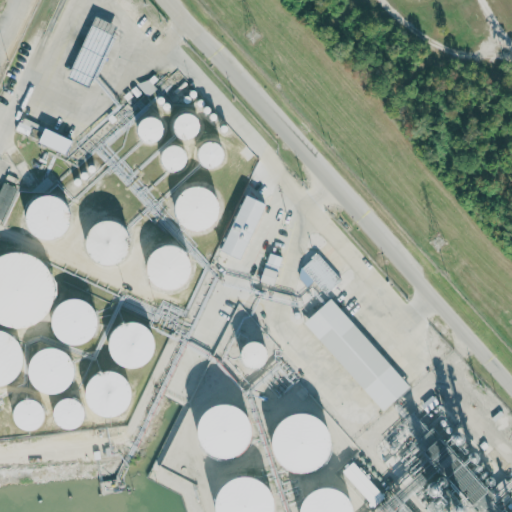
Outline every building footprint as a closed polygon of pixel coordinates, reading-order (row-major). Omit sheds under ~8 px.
[(71,78),(92,87),(117,23),(95,15),(71,78)] [(157,88),(148,77),(139,84),(148,96),(157,88)] [(200,136),(204,116),(182,112),(178,132),(200,136)] [(167,117),(145,116),(144,139),(166,139),(167,117)] [(40,142),(67,153),(74,138),(46,127),(40,142)] [(225,165),(228,142),(206,140),(204,163),(225,165)] [(185,170),(192,148),(172,142),(165,164),(185,170)] [(18,188),(4,181),(0,190),(0,218),(4,220),(18,188)] [(182,228),(222,227),(220,186),(181,188),(182,228)] [(59,191),(25,207),(42,242),(76,226),(59,191)] [(268,202),(247,194),(224,250),(245,258),(268,202)] [(92,261),(128,262),(129,221),(93,220),(92,261)] [(162,292),(198,279),(185,241),(149,253),(162,292)] [(52,252),(0,256),(0,325),(59,319),(52,252)] [(283,256),(269,252),(261,281),(274,285),(283,256)] [(307,287),(314,281),(326,294),(342,280),(319,254),(296,274),(307,287)] [(60,343),(102,339),(97,297),(56,302),(60,343)] [(307,320),(382,411),(410,388),(335,297),(307,320)] [(118,368),(159,363),(153,320),(113,325),(118,368)] [(0,331),(0,383),(25,383),(24,331),(0,331)] [(250,369),(274,362),(267,339),(243,346),(250,369)] [(35,349),(35,390),(75,391),(76,350),(35,349)] [(91,415),(133,415),(133,373),(91,373),(91,415)] [(70,394),(53,415),(76,433),(92,412),(70,394)] [(46,428),(46,399),(18,400),(19,428),(46,428)] [(204,432),(222,464),(264,440),(241,399),(195,425),(200,434),(204,432)] [(291,477),(339,461),(323,410),(275,425),(291,477)] [(344,471),(375,506),(387,496),(355,460),(344,471)] [(283,511),(264,470),(217,492),(226,511),(283,511)] [(309,511),(356,511),(356,489),(310,489),(309,511)]
